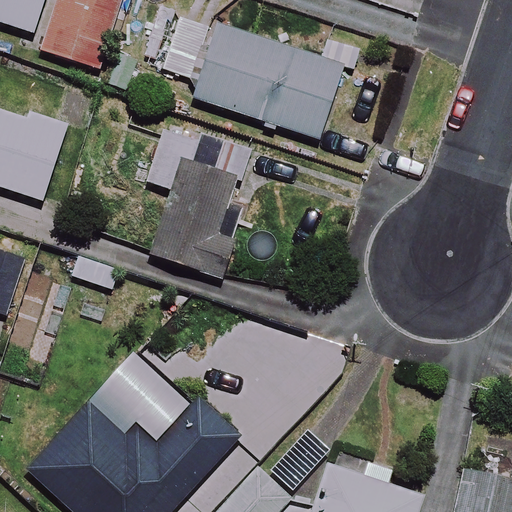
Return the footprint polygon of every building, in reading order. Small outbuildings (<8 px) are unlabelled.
[(0,0),(0,24),(40,38),(37,50),(101,72),(125,0),(0,0)] [(346,72),(182,14),(162,71),(201,85),(196,100),(321,144),(346,72)] [(0,189),(45,202),(66,130),(0,110),(0,189)] [(252,154),(167,126),(147,184),(171,193),(150,256),(224,281),(237,243),(223,238),(252,154)] [(28,253),(0,244),(0,314),(9,317),(28,253)] [(172,511),(241,438),(200,400),(175,426),(152,405),(121,438),(87,407),(28,470),(73,511),(172,511)] [(394,471),(367,463),(362,477),(327,466),(312,511),(416,511),(421,498),(389,488),(394,471)] [(280,511),(292,499),(259,469),(220,511),(280,511)] [(511,511),(511,483),(475,473),(463,511),(511,511)]
